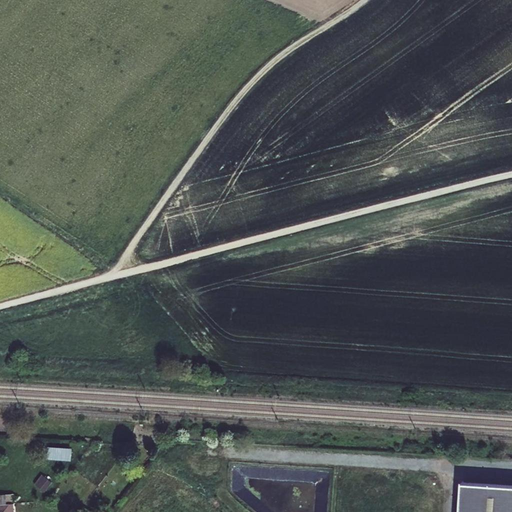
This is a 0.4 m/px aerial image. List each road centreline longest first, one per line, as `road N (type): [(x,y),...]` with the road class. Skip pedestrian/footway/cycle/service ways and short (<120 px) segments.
road 1 (track): [(511,175),(112,277)]
road 2 (track): [(366,0),(248,86),(112,277)]
